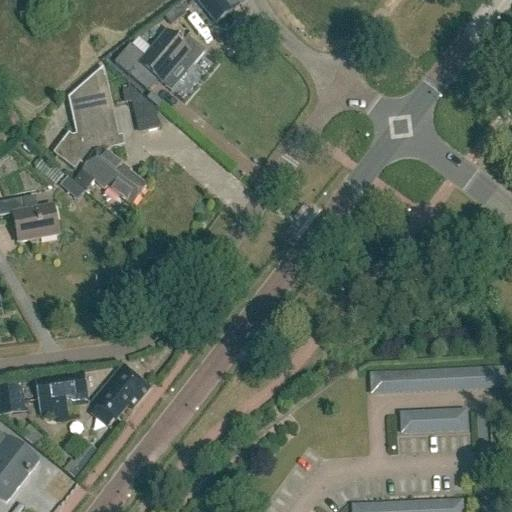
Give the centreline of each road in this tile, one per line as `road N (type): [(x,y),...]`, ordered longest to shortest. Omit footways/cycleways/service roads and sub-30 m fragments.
road 1 (tertiary): [(101,511),(402,127)]
road 2 (residential): [(341,83),(164,328),(132,348),(0,368)]
road 3 (tertiary): [(402,127),(500,0)]
road 4 (tertiary): [(402,127),(511,212)]
road 5 (unclassified): [(341,83),(281,34),(255,0)]
